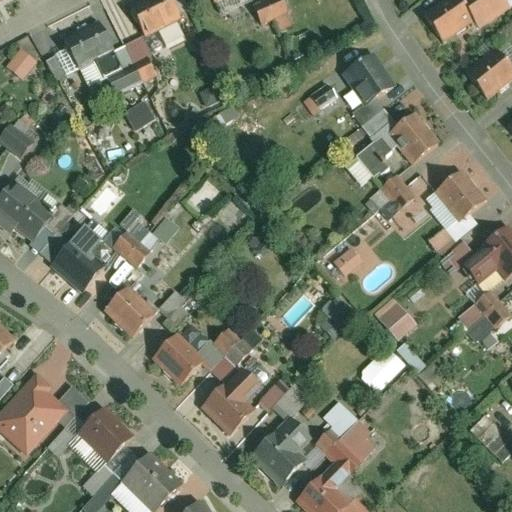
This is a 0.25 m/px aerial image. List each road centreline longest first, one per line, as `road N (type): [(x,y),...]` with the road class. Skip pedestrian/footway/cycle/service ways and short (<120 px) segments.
road 1 (residential): [(259,511),(60,318),(0,276)]
road 2 (residential): [(379,0),(432,82),(511,179)]
